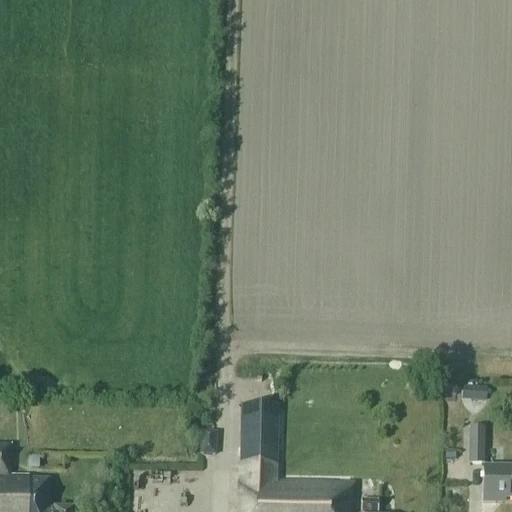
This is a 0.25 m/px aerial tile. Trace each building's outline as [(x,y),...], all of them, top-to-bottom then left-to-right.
[(470,387),(469,401),(485,402),(486,388),(470,387)] [(469,464),(483,464),(483,429),(469,429),(469,464)] [(199,455),(215,456),(217,433),(201,432),(199,455)] [(0,446),(0,511),(73,511),(73,510),(53,510),(47,510),(47,481),(28,481),(28,478),(8,477),(9,447),(0,446)] [(276,466),(239,466),(239,486),(238,486),(238,511),(352,511),(353,484),(275,482),(276,466)] [(511,499),(511,468),(483,468),(483,503),(495,503),(495,499),(511,499)] [(360,502),(359,511),(377,511),(377,502),(360,502)]
